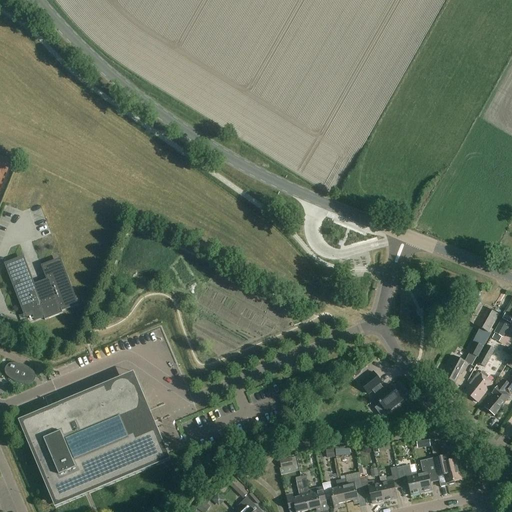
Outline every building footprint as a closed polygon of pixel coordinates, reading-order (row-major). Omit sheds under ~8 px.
[(22,260),(7,265),(26,315),(32,313),(35,321),(44,318),(45,321),(63,314),(61,309),(75,304),(59,261),(44,267),(49,281),(33,287),(22,260)] [(468,353),(478,359),(500,317),(472,302),(462,320),(481,330),(468,353)] [(501,319),(498,326),(507,331),(511,324),(501,319)] [(499,342),(501,338),(495,334),(492,339),(499,342)] [(477,364),(485,368),(495,350),(487,346),(477,364)] [(465,371),(468,365),(453,357),(446,369),(447,369),(443,377),(455,384),(460,374),(462,375),(464,371),(465,371)] [(6,375),(7,376),(8,378),(10,379),(12,380),(14,382),(16,383),(18,383),(20,384),(22,384),(25,384),(27,384),(29,384),(31,384),(33,383),(33,382),(35,379),(35,377),(35,375),(34,373),(32,371),(31,370),(29,368),(27,367),(25,366),(22,365),(20,364),(18,364),(16,364),(14,364),(12,364),(10,364),(8,365),(6,367),(5,371),(5,373),(6,375)] [(485,394),(493,384),(487,380),(488,377),(482,372),(481,375),(479,373),(471,383),(473,385),(466,394),(478,403),(485,394)] [(384,390),(380,385),(382,384),(373,373),(359,384),(368,395),(372,392),(376,396),(374,397),(387,413),(402,401),(390,385),(384,390)] [(485,409),(495,416),(511,393),(511,376),(509,380),(510,381),(508,384),(503,380),(492,394),(495,396),(485,409)] [(48,412),(22,423),(57,505),(165,459),(164,456),(154,432),(135,438),(132,429),(134,429),(131,421),(129,422),(127,417),(130,417),(133,416),(135,414),(138,412),(139,409),(140,406),(140,403),(140,400),(139,396),(138,393),(137,391),(135,388),(133,385),(131,383),(128,382),(125,381),(122,381),(118,382),(116,383),(114,385),(112,388),(111,392),(107,394),(105,388),(48,412)] [(429,440),(417,442),(418,449),(430,447),(429,440)] [(327,459),(335,458),(334,449),(326,451),(327,459)] [(438,458),(434,459),(438,477),(444,476),(446,484),(448,484),(448,485),(449,485),(454,484),(455,483),(454,482),(461,481),(460,473),(462,473),(459,460),(456,460),(449,462),(448,456),(438,458)] [(279,461),(281,469),(293,467),(291,458),(279,461)] [(417,476),(421,494),(432,492),(430,482),(431,482),(432,480),(432,479),(438,478),(437,477),(438,477),(434,459),(420,463),(423,474),(417,476)] [(397,468),(396,468),(401,488),(408,486),(411,496),(421,494),(417,476),(412,477),(409,466),(397,469),(397,468)] [(387,483),(381,485),(385,502),(397,500),(395,490),(401,488),(396,468),(391,469),(392,477),(386,479),(387,483)] [(379,476),(377,469),(370,471),(372,478),(379,476)] [(240,482),(239,483),(233,477),(227,483),(243,499),(248,494),(243,489),(245,487),(240,482)] [(341,481),(346,503),(353,501),(353,503),(359,502),(358,498),(364,496),(360,480),(360,479),(346,482),(346,480),(341,481)] [(360,480),(364,496),(370,495),(372,505),(385,502),(381,485),(374,486),(373,481),(368,483),(367,479),(360,480)] [(304,489),(309,511),(316,510),(316,511),(322,510),(320,505),(326,503),(323,488),(309,491),(307,480),(302,481),(304,489)] [(305,511),(309,511),(304,489),(302,481),(297,482),(300,498),(293,499),(292,495),(286,496),(289,511),(295,510),(295,511),(305,511)] [(346,503),(341,481),(336,482),(337,489),(330,491),(334,508),(339,507),(338,505),(346,503)] [(244,511),(242,511),(252,511),(251,511),(255,507),(246,498),(239,506),(244,511)] [(202,502),(197,510),(200,511),(206,511),(210,507),(202,502)]
